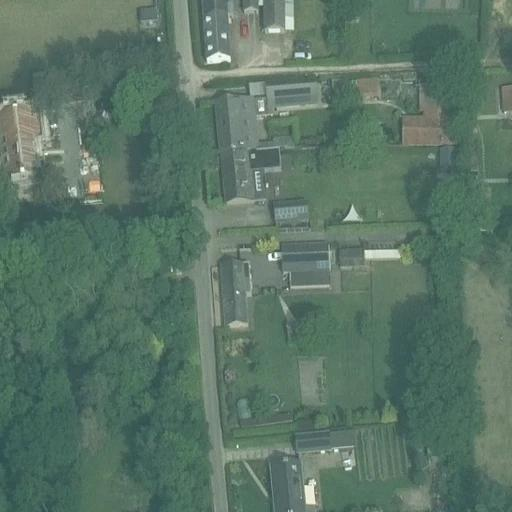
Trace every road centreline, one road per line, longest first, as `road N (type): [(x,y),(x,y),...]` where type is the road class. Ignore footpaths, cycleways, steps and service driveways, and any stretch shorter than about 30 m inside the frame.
road 1 (unclassified): [(213,511),(176,74)]
road 2 (unclassified): [(176,74),(511,57)]
